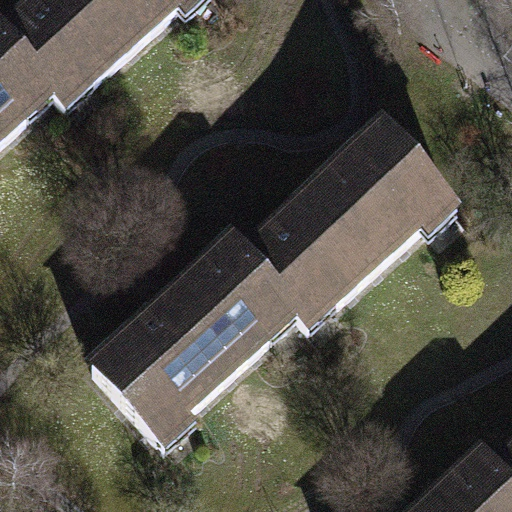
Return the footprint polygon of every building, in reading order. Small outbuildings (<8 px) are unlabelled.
[(46,0),(0,41),(0,44),(45,95),(57,109),(83,85),(90,93),(195,0),(46,0)] [(0,150),(28,125),(20,117),(45,95),(0,44),(0,150)] [(382,139),(241,264),(287,316),(299,329),(325,306),(332,314),(448,212),(382,139)] [(231,252),(90,375),(154,448),(270,346),(262,337),(287,316),(241,264),(231,252)] [(511,459),(491,478),(511,502),(511,459)] [(481,467),(429,511),(511,511),(511,502),(491,478),(481,467)]
